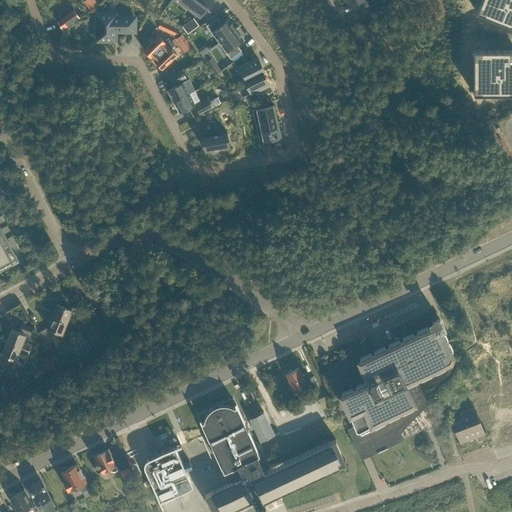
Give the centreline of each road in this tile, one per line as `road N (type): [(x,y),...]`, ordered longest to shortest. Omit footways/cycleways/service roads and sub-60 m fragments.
road 1 (residential): [(31,0),(57,60),(141,66),(189,161),(203,171),(285,158),(296,147),(278,62),(231,0)]
road 2 (tertiary): [(0,482),(295,340)]
road 3 (unclassified): [(295,340),(276,312),(171,242),(123,236),(70,261)]
road 4 (tertiary): [(295,340),(511,238)]
road 5 (residential): [(339,511),(499,465)]
road 6 (unclassified): [(70,261),(0,129)]
